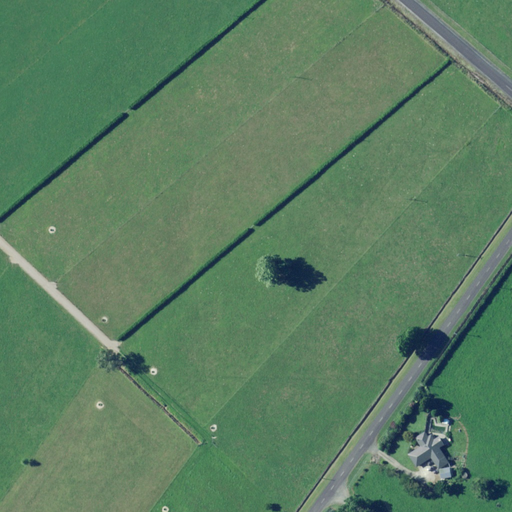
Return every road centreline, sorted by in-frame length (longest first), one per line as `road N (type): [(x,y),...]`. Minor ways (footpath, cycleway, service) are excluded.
road 1 (tertiary): [(511,237),(315,511)]
road 2 (unclassified): [(511,91),(403,0)]
